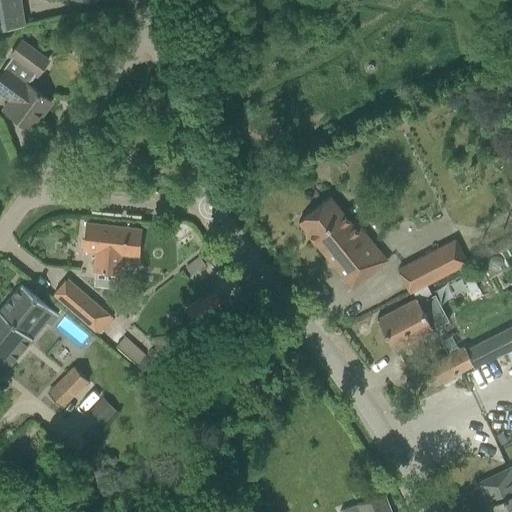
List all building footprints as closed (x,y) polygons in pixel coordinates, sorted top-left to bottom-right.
[(0,0),(0,29),(25,26),(20,0),(0,0)] [(1,108),(29,130),(51,101),(27,84),(35,74),(37,75),(48,61),(21,41),(10,55),(12,57),(3,69),(5,70),(0,77),(0,95),(7,100),(1,108)] [(406,116),(388,125),(391,131),(409,123),(406,116)] [(298,222),(352,289),(387,260),(329,197),(298,222)] [(82,250),(95,252),(93,271),(119,274),(121,255),(138,256),(141,229),(85,223),(82,250)] [(397,270),(409,293),(467,264),(456,241),(397,270)] [(204,266),(198,258),(185,268),(191,275),(204,266)] [(53,295),(99,334),(113,319),(67,279),(53,295)] [(50,323),(57,314),(21,285),(0,310),(0,374),(45,320),(50,323)] [(377,319),(394,351),(433,330),(416,298),(377,319)] [(473,368),(511,347),(511,326),(465,350),(464,347),(425,367),(434,385),(472,365),(473,368)] [(152,362),(125,337),(116,347),(143,372),(152,362)] [(38,401),(65,430),(88,409),(102,395),(73,366),(38,401)] [(116,409),(102,395),(88,409),(101,423),(116,409)] [(511,511),(511,487),(506,475),(497,479),(479,488),(489,508),(492,506),(494,511),(511,511)] [(390,511),(384,494),(356,504),(357,505),(339,511),(390,511)]
